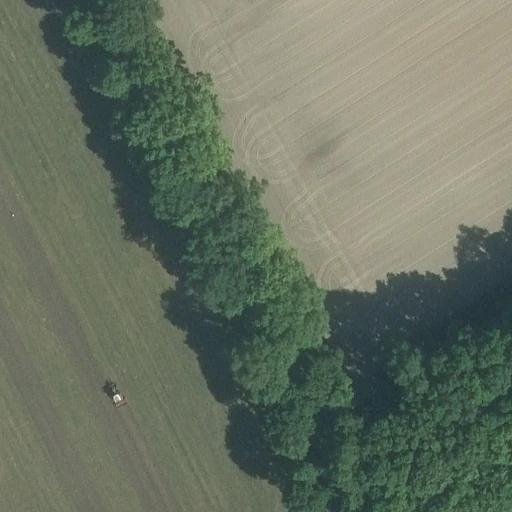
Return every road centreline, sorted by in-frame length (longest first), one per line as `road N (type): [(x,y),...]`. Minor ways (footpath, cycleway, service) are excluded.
road 1 (unclassified): [(335,511),(323,428),(297,366),(98,0)]
road 2 (track): [(308,393),(511,277)]
